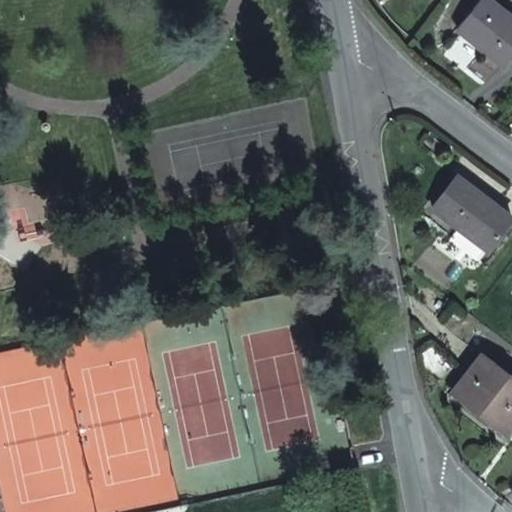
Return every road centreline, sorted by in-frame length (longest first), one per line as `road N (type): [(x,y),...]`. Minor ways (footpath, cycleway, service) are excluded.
road 1 (residential): [(341,30),(409,444)]
road 2 (residential): [(341,30),(511,162)]
